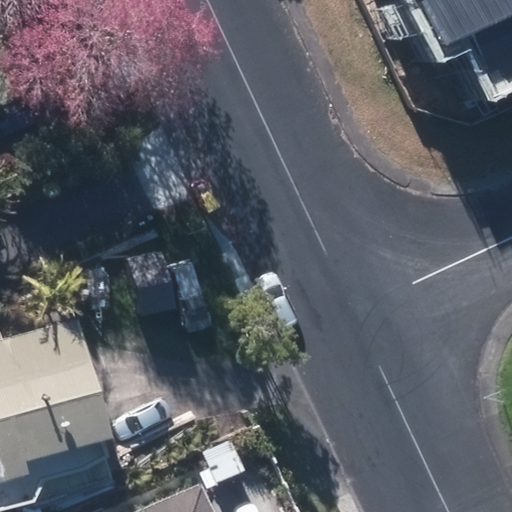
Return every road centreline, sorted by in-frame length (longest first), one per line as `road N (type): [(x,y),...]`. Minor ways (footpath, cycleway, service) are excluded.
road 1 (residential): [(355,314),(210,0)]
road 2 (residential): [(448,511),(355,314)]
road 3 (residential): [(511,241),(355,314)]
